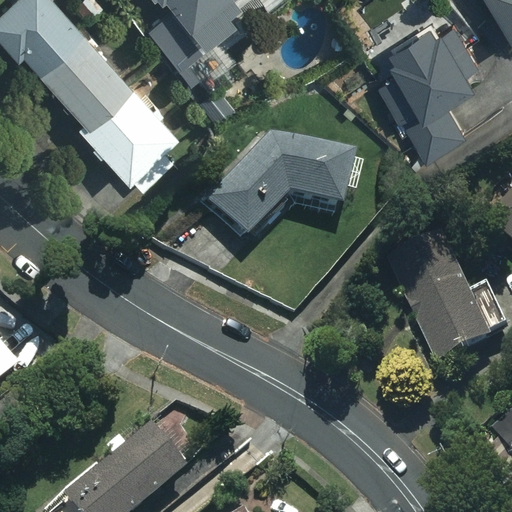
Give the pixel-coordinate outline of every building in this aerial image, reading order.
[(174,132),(52,0),(10,0),(0,9),(0,38),(127,175),(174,132)] [(169,0),(187,21),(213,0),(169,0)] [(511,0),(493,0),(511,26),(511,0)] [(400,115),(402,113),(429,156),(468,131),(445,94),(476,74),(471,66),(479,61),(454,22),(440,31),(431,18),(390,44),(399,58),(395,61),(400,69),(379,82),(400,115)] [(243,239),(283,197),(337,211),(351,157),(267,134),(203,201),(243,239)] [(511,181),(484,213),(511,238),(511,181)] [(387,258),(437,367),(493,342),(443,233),(387,258)] [(0,375),(11,366),(0,352),(0,375)] [(511,414),(493,431),(511,452),(511,414)] [(132,511),(180,473),(144,430),(56,502),(63,511),(132,511)]
